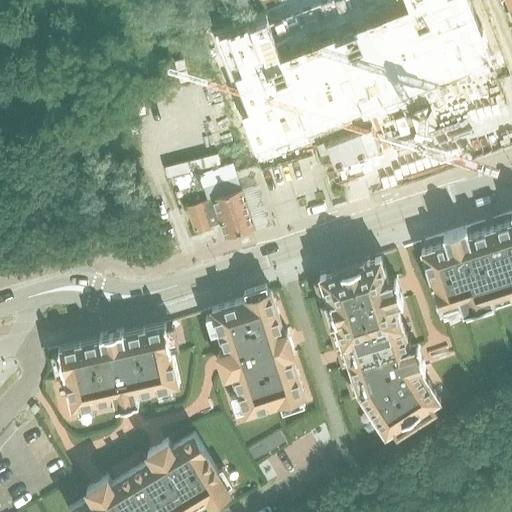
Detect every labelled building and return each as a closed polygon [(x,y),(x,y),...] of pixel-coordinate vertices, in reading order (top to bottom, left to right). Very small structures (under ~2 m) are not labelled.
[(454,0),(283,0),(211,24),(255,151),(480,76),(454,0)] [(205,199),(186,205),(195,230),(221,222),(225,234),(225,235),(252,226),(240,188),(234,171),(231,163),(197,174),(205,199)] [(194,170),(169,178),(172,188),(197,180),(194,170)] [(91,511),(171,511),(511,304),(511,247),(106,376),(140,482),(91,511)] [(58,346),(58,347),(64,375),(71,406),(113,397),(115,405),(138,399),(137,392),(156,387),(174,383),(179,382),(165,322),(123,331),(122,328),(99,333),(99,336),(58,346)]
